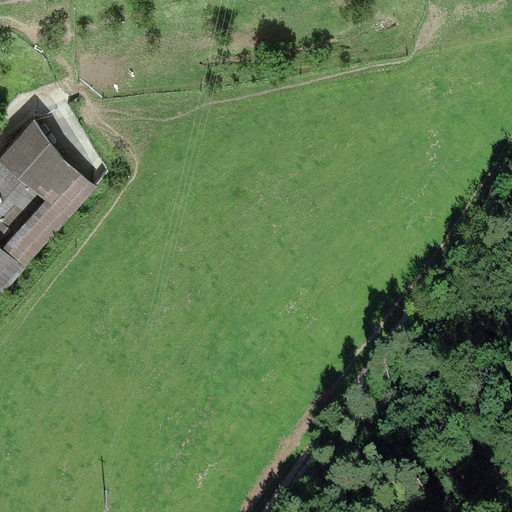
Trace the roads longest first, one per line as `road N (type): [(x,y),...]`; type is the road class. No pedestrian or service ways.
road 1 (track): [(267,511),(511,176)]
road 2 (track): [(511,305),(416,351),(340,405)]
